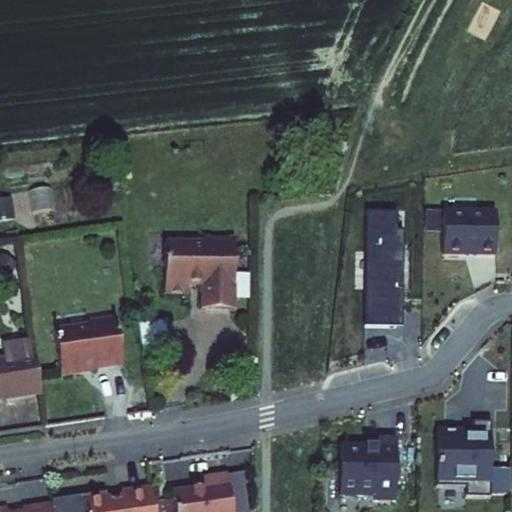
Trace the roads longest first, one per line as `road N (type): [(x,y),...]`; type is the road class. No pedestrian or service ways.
road 1 (residential): [(511,304),(481,316),(435,373),(408,384),(212,428),(0,458)]
road 2 (track): [(435,0),(363,137)]
